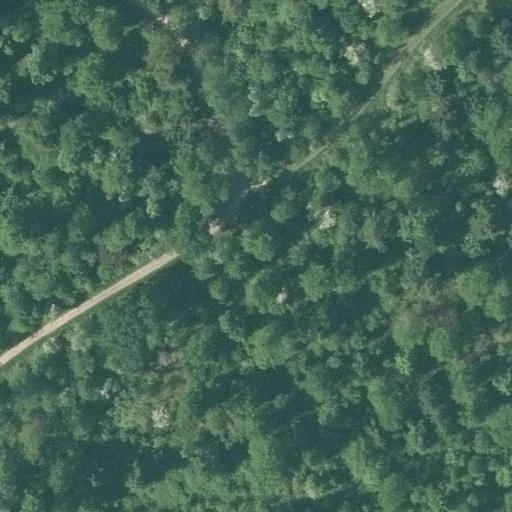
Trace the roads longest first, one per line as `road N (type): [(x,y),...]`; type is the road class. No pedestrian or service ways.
road 1 (track): [(449,0),(296,161),(191,239),(0,358)]
road 2 (track): [(254,192),(190,55),(138,0)]
